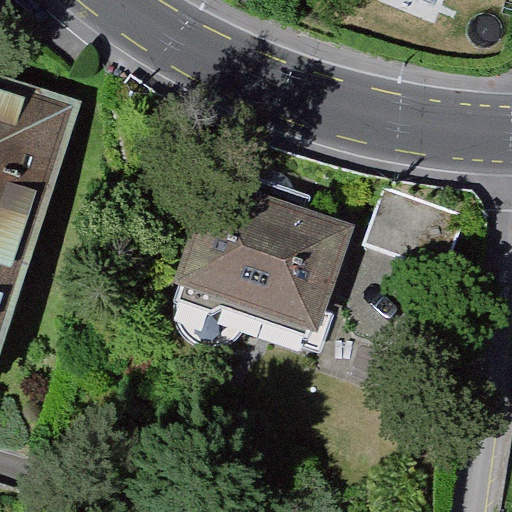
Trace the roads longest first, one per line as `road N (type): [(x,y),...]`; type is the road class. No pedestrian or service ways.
road 1 (tertiary): [(511,137),(352,117),(198,57),(107,0)]
road 2 (residential): [(511,240),(471,511)]
